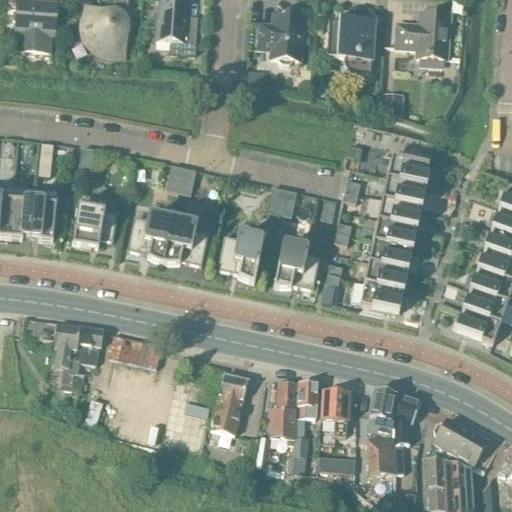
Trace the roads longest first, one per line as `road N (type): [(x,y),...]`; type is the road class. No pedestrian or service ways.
road 1 (tertiary): [(0,299),(384,375),(511,433)]
road 2 (residential): [(209,162),(0,125)]
road 3 (residential): [(227,0),(209,162)]
road 4 (residential): [(209,162),(331,188)]
